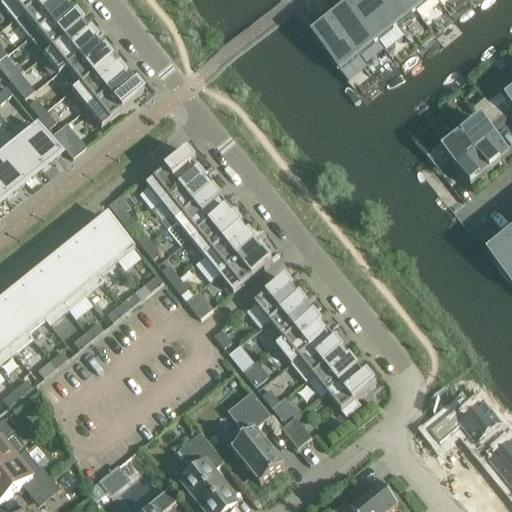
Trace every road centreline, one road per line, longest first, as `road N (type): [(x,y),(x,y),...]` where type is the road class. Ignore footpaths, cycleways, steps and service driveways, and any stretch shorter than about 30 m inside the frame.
road 1 (residential): [(211,133),(426,383),(392,433)]
road 2 (residential): [(211,133),(0,296)]
road 3 (residential): [(101,0),(211,133)]
road 4 (residential): [(292,511),(392,433)]
